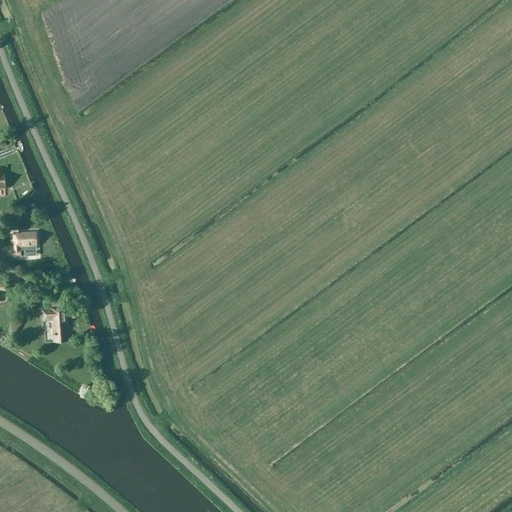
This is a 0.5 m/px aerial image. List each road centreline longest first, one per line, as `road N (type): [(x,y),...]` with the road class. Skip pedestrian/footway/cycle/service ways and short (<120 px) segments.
road 1 (unclassified): [(237,511),(141,415),(83,241),(0,51)]
road 2 (tertiary): [(0,421),(122,511)]
